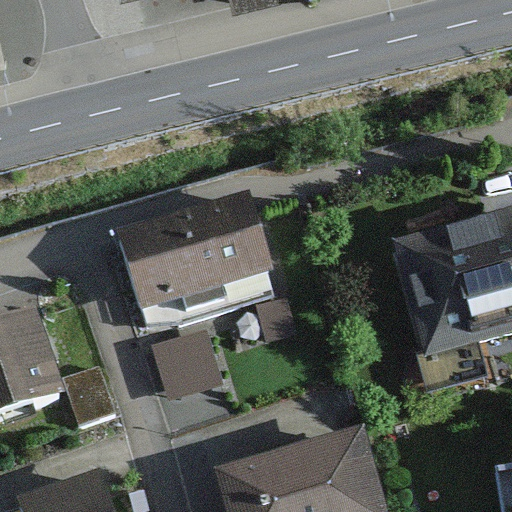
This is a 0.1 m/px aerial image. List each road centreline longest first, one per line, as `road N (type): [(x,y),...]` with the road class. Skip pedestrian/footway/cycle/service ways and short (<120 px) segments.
road 1 (tertiary): [(89,115),(511,11)]
road 2 (residential): [(81,238),(141,432)]
